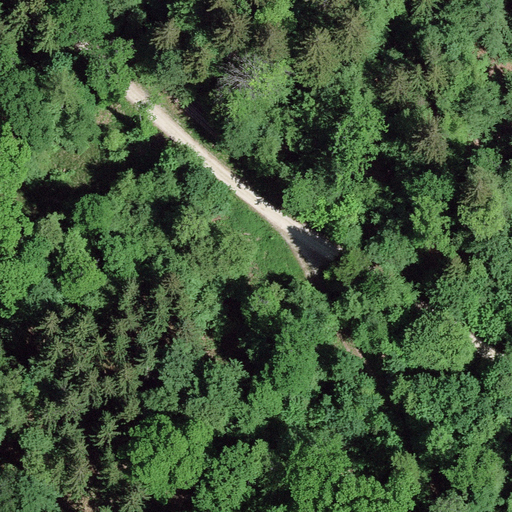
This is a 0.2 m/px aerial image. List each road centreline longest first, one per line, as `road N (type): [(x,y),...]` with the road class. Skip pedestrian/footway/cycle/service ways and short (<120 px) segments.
road 1 (track): [(37,0),(157,126),(328,250),(511,366)]
road 2 (track): [(297,227),(462,511)]
